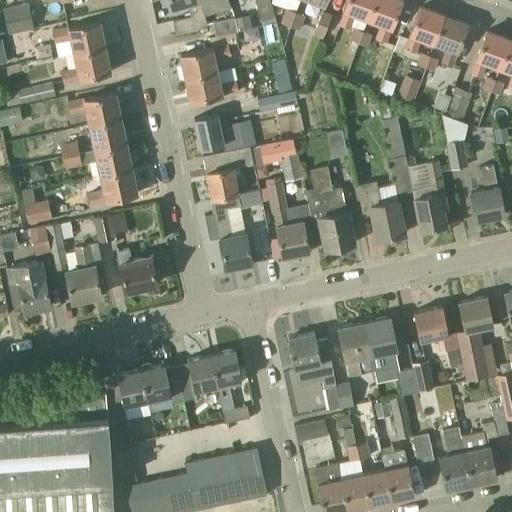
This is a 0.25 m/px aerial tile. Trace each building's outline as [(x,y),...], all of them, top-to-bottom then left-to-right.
[(199,0),(170,0),(173,8),(188,3),(192,16),(172,20),(175,34),(199,29),(207,24),(204,12),(199,0)] [(199,0),(204,12),(219,7),(216,0),(199,0)] [(270,0),(255,0),(261,21),(275,17),(270,0)] [(368,18),(374,0),(347,0),(346,5),(339,23),(349,27),(355,13),(368,18)] [(401,0),(374,0),(368,18),(382,23),(376,37),(387,41),(394,22),(401,0)] [(0,12),(0,33),(8,32),(9,34),(34,29),(28,1),(1,7),(6,24),(3,24),(0,12)] [(443,15),(421,6),(412,29),(405,48),(415,52),(421,38),(433,42),(443,15)] [(290,26),(295,12),(286,8),(281,22),(290,26)] [(331,14),(322,10),(314,32),(324,36),(331,14)] [(295,12),(290,26),(300,29),(305,15),(295,12)] [(235,17),(237,30),(252,27),(249,14),(235,17)] [(433,42),(446,47),(441,62),(452,66),(468,24),(443,15),(433,42)] [(234,17),(212,21),(215,36),(235,32),(237,31),(234,17)] [(74,52),(105,46),(99,20),(76,25),(53,30),(55,40),(71,36),(74,52)] [(354,27),(349,39),(351,40),(358,42),(362,30),(354,27)] [(372,34),(362,30),(358,42),(368,46),(372,34)] [(500,68),(510,39),(487,30),(471,73),(481,77),(486,63),(500,68)] [(235,32),(215,36),(217,45),(227,43),(228,44),(237,42),(235,32)] [(511,87),(511,39),(510,39),(500,68),(511,72),(511,75),(508,86),(511,87)] [(214,58),(230,54),(227,43),(217,45),(211,47),(211,46),(203,48),(180,53),(185,78),(216,71),(214,58)] [(110,72),(105,46),(74,52),(77,68),(61,71),(63,82),(110,72)] [(417,64),(425,67),(430,55),(421,52),(417,64)] [(438,58),(429,55),(425,67),(434,70),(438,58)] [(236,80),(219,84),(216,71),(185,78),(191,102),(222,95),(222,94),(238,90),(236,80)] [(420,80),(404,74),(397,96),(412,102),(420,80)] [(495,79),(486,76),(482,87),(491,91),(495,79)] [(395,83),(384,79),(380,90),(391,94),(395,83)] [(495,79),(491,91),(500,94),(504,82),(495,79)] [(52,81),(19,89),(19,90),(21,102),(21,103),(55,95),(52,81)] [(472,92),(455,86),(444,113),(462,120),(472,92)] [(260,111),(298,103),(295,90),(269,95),(257,97),(260,111)] [(90,123),(120,117),(114,91),(68,101),(70,113),(86,109),(90,123)] [(372,110),(381,108),(379,103),(378,97),(370,98),(372,110)] [(12,108),(0,110),(0,123),(1,126),(15,123),(12,108)] [(240,119),(220,124),(217,112),(194,117),(200,148),(221,143),(223,150),(230,149),(244,146),(243,139),(244,139),(240,119)] [(90,123),(93,138),(95,149),(126,142),(120,117),(90,123)] [(342,128),(327,131),(332,156),(347,153),(342,128)] [(506,128),(494,130),(496,142),(508,140),(506,128)] [(297,148),(296,149),(293,137),(281,139),(284,151),(279,152),(280,159),(285,181),(303,177),(297,148)] [(468,165),(463,138),(447,141),(446,141),(451,168),(468,165)] [(284,151),(281,139),(259,143),(263,163),(280,159),(279,152),(284,151)] [(61,144),(63,156),(79,153),(76,141),(61,144)] [(101,174),(131,168),(126,142),(95,149),(79,153),(63,156),(65,167),(98,160),(101,174)] [(234,167),(253,163),(250,145),(244,146),(230,149),(223,150),(223,151),(203,155),(211,198),(239,192),(234,167)] [(408,165),(406,155),(390,158),(395,183),(397,193),(412,190),(420,229),(446,224),(443,209),(447,208),(436,160),(426,162),(408,165)] [(499,189),(498,185),(493,163),(481,166),(485,188),(471,191),(477,218),(504,213),(499,189)] [(346,210),(341,185),(332,186),(327,164),(309,168),(314,191),(306,192),(314,234),(322,232),(325,248),(353,243),(348,219),(347,210),(346,210)] [(137,193),(131,168),(101,174),(104,188),(88,191),(90,203),(113,198),(137,193)] [(309,251),(303,223),(291,226),(282,180),(265,184),(271,212),(275,211),(278,225),(275,226),(277,233),(282,257),(309,251)] [(397,193),(395,183),(378,187),(376,180),(353,184),(358,208),(370,206),(377,238),(405,232),(397,193)] [(8,181),(0,182),(0,194),(10,193),(8,181)] [(48,199),(35,201),(33,187),(21,190),(28,223),(52,218),(48,199)] [(247,240),(246,232),(232,234),(227,207),(241,205),(239,192),(211,198),(225,268),(251,264),(247,240)] [(209,240),(219,238),(219,237),(219,236),(214,212),(204,214),(205,218),(209,240)] [(110,214),(93,217),(98,242),(115,238),(110,214)] [(68,267),(59,221),(45,224),(51,251),(55,270),(65,268),(68,267)] [(35,254),(50,251),(45,224),(29,228),(35,254)] [(73,245),(77,265),(68,267),(65,268),(72,300),(101,295),(96,271),(94,265),(102,264),(97,240),(73,245)] [(156,283),(150,255),(131,259),(129,248),(117,250),(125,289),(156,283)] [(46,281),(44,274),(43,275),(39,261),(6,267),(10,282),(17,280),(18,287),(24,311),(51,305),(46,281)] [(511,289),(503,292),(511,335),(511,340),(506,342),(511,368),(511,289)] [(482,345),(478,327),(493,324),(487,295),(458,301),(464,329),(456,330),(467,380),(466,375),(488,371),(488,370),(483,370),(478,345),(482,345)] [(7,304),(4,305),(0,305),(0,315),(9,313),(7,304)] [(443,304),(413,310),(418,334),(419,340),(439,336),(441,350),(450,348),(459,346),(456,332),(449,333),(443,304)] [(299,330),(312,327),(310,315),(297,317),(299,330)] [(396,349),(389,315),(363,321),(374,371),(398,366),(395,349),(396,349)] [(363,321),(339,326),(344,350),(345,360),(346,360),(350,376),(374,371),(363,321)] [(330,357),(320,359),(314,331),(287,337),(297,383),(323,378),(325,387),(335,385),(335,383),(330,357)] [(241,379),(235,348),(210,353),(217,384),(241,379)] [(461,364),(458,348),(447,350),(450,367),(461,364)] [(210,353),(187,358),(189,365),(177,367),(184,399),(196,396),(195,389),(217,384),(210,353)] [(411,363),(412,367),(417,390),(433,387),(427,360),(411,363)] [(509,370),(508,361),(504,362),(500,366),(501,371),(509,370)] [(184,399),(177,367),(166,370),(165,362),(141,368),(148,399),(170,394),(172,401),(184,399)] [(239,368),(241,379),(247,378),(245,367),(239,368)] [(412,367),(397,370),(401,394),(417,390),(412,367)] [(116,373),(123,405),(148,399),(141,368),(116,373)] [(511,370),(496,374),(502,402),(505,418),(511,416),(511,370)] [(340,407),(354,404),(349,380),(335,383),(335,385),(340,407)] [(116,511),(115,486),(112,487),(110,480),(108,448),(112,447),(110,422),(106,423),(104,390),(23,394),(1,399),(3,422),(0,422),(0,511),(116,511)] [(403,395),(390,397),(398,435),(411,432),(403,395)] [(387,399),(374,402),(377,417),(390,415),(387,399)] [(492,453),(490,443),(488,444),(486,437),(508,432),(502,402),(492,404),(495,420),(482,422),(484,430),(460,435),(470,482),(497,476),(492,453)] [(247,405),(223,409),(225,421),(248,417),(249,416),(247,405)] [(349,412),(335,415),(338,428),(351,425),(349,412)] [(132,441),(127,418),(110,422),(112,447),(132,441)] [(309,422),(295,425),(298,441),(313,438),(309,422)] [(460,435),(458,425),(442,429),(447,453),(437,455),(440,464),(445,488),(470,482),(460,435)] [(343,429),(346,446),(347,446),(356,444),(352,427),(343,429)] [(428,432),(412,436),(418,461),(434,458),(428,432)] [(368,456),(366,442),(356,443),(356,444),(359,458),(368,456)] [(359,458),(356,444),(346,446),(350,460),(359,458)] [(129,445),(113,448),(116,460),(132,457),(129,445)] [(115,486),(116,511),(166,511),(242,498),(266,493),(256,446),(232,451),(186,459),(188,471),(115,486)] [(410,471),(405,446),(381,452),(385,468),(391,499),(415,494),(410,471)] [(362,473),(359,458),(350,460),(348,461),(337,463),(346,509),(369,504),(362,473)] [(337,463),(336,462),(320,465),(314,466),(323,511),(331,511),(346,509),(337,463)] [(385,468),(372,470),(362,473),(369,504),(391,499),(385,468)]
